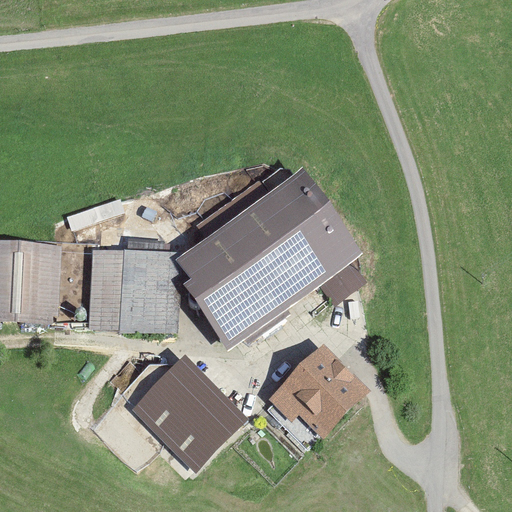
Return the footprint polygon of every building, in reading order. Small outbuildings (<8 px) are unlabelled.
[(361,251),(303,169),(178,258),(191,276),(183,281),(229,345),(318,282),(335,306),(368,282),(351,259),(361,251)] [(62,244),(0,240),(0,322),(58,325),(62,244)] [(181,251),(92,248),(90,330),(178,332),(181,251)] [(325,344),(271,398),(276,403),(268,411),(308,451),(370,389),(325,344)] [(249,417),(186,361),(138,405),(197,470),(249,417)]
